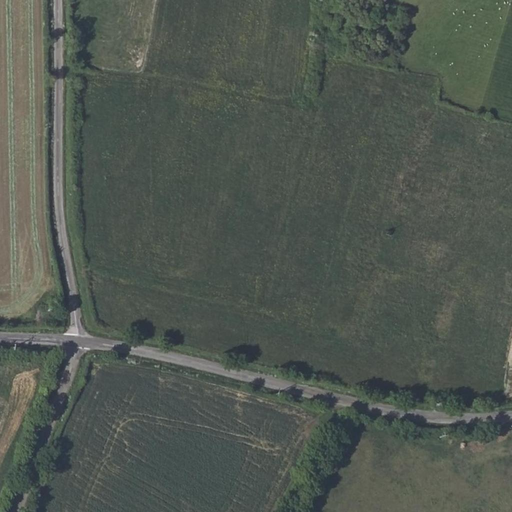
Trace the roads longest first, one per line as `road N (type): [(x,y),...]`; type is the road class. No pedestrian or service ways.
road 1 (unclassified): [(511,416),(470,421),(371,409),(78,341)]
road 2 (unclassified): [(57,0),(59,195),(78,341)]
road 3 (unclassified): [(78,341),(18,511)]
